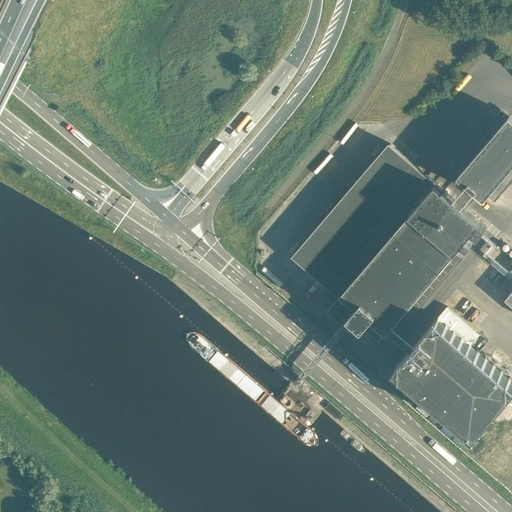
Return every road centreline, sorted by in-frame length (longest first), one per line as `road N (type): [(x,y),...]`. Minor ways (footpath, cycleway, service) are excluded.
road 1 (primary): [(507,511),(179,229)]
road 2 (primary): [(156,241),(477,511)]
road 3 (unknown): [(511,214),(490,212),(439,163),(437,128),(376,133),(348,151),(280,226),(282,262),(310,295)]
road 4 (motorway): [(179,229),(301,89),(346,0)]
road 5 (motorway): [(317,0),(293,62),(163,214)]
road 6 (unclassified): [(262,213),(364,91),(406,0)]
road 7 (trunk): [(163,214),(0,72)]
road 8 (trunk): [(0,123),(156,241)]
